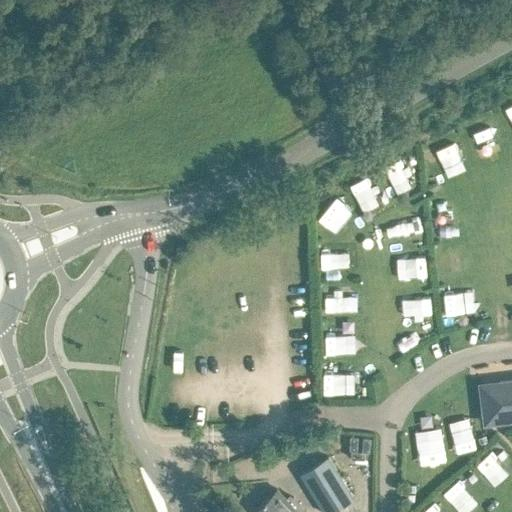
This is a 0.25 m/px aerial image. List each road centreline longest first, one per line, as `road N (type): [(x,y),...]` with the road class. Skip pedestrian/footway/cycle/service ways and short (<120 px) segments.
road 1 (unclassified): [(188,511),(132,423),(127,390),(146,275),(142,215)]
road 2 (unclassified): [(357,120),(234,189),(142,215)]
road 3 (unknown): [(173,458),(319,415),(396,413)]
road 4 (unclassified): [(357,120),(511,35)]
road 5 (secondary): [(52,491),(41,434),(0,324)]
road 6 (track): [(357,120),(311,0)]
road 7 (unclassified): [(122,218),(41,227),(2,241)]
road 8 (unclassified): [(17,280),(122,218)]
